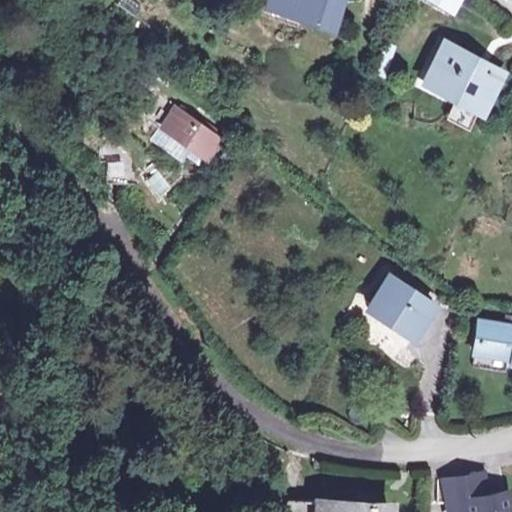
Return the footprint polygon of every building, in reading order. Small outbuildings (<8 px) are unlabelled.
[(269,0),(266,10),(332,35),(345,0),(269,0)] [(421,0),(453,17),(462,0),(421,0)] [(389,58),(380,54),(372,73),(382,77),(389,58)] [(495,83),(444,56),(426,91),(455,106),(477,117),(495,83)] [(378,85),(382,77),(372,73),(369,82),(378,85)] [(465,140),(477,117),(455,106),(443,128),(465,140)] [(163,137),(176,118),(160,108),(147,126),(163,137)] [(206,167),(219,150),(191,131),(194,127),(178,115),(176,118),(163,137),(165,138),(192,158),(185,167),(190,171),(197,161),(206,167)] [(222,145),(194,127),(191,131),(219,150),(222,145)] [(192,158),(165,138),(155,151),(183,171),(185,167),(192,158)] [(107,183),(129,181),(128,161),(106,163),(107,183)] [(159,170),(144,179),(155,200),(170,192),(159,170)] [(424,317),(389,290),(371,319),(407,347),(424,317)] [(511,338),(482,334),(477,363),(505,367),(505,374),(511,374),(511,338)] [(370,422),(339,401),(326,422),(357,443),(370,422)] [(461,511),(461,509),(482,505),(478,484),(443,490),(446,511),(461,511)] [(367,511),(368,502),(343,501),(342,511),(333,511),(283,510),(282,511),(367,511)] [(482,505),(461,509),(461,511),(506,511),(505,501),(482,505)]
